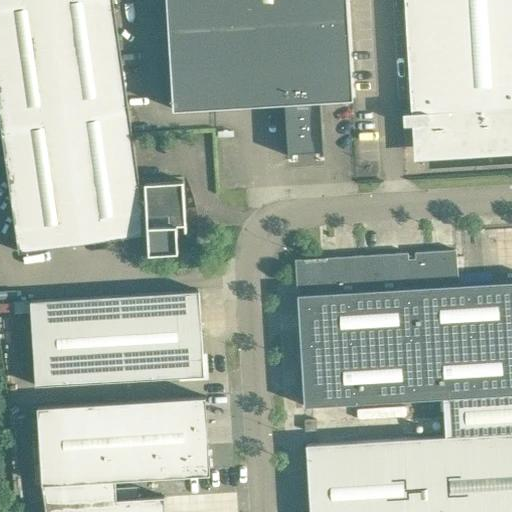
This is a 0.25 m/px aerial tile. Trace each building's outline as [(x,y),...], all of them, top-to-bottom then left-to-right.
[(149,253),(178,251),(177,225),(184,224),(185,229),(186,229),(184,180),(145,183),(145,184),(139,184),(112,0),(0,0),(0,116),(19,251),(148,233),(149,253)] [(343,99),(353,98),(347,0),(166,0),(173,109),(242,105),(241,99),(285,97),(288,156),(293,156),(293,152),(315,151),(319,151),(319,154),(324,154),(320,94),(343,93),(343,99)] [(511,0),(405,0),(412,112),(403,112),(404,124),(413,124),(414,132),(425,131),(426,147),(511,141),(511,0)] [(317,264),(296,265),(297,287),(299,287),(299,293),(297,293),(304,406),(444,397),(511,392),(511,280),(459,284),(456,249),(415,252),(416,258),(408,259),(408,252),(335,257),(336,262),(332,266),(322,267),(317,264)] [(199,290),(181,291),(30,300),(36,385),(204,375),(199,290)] [(446,436),(307,444),(309,477),(311,511),(310,511),(511,511),(511,392),(444,397),(446,436)] [(209,473),(210,473),(205,396),(204,396),(184,397),(38,406),(42,483),(46,511),(165,511),(165,496),(116,499),(115,479),(209,473)] [(305,419),(305,430),(316,430),(316,419),(305,419)]
